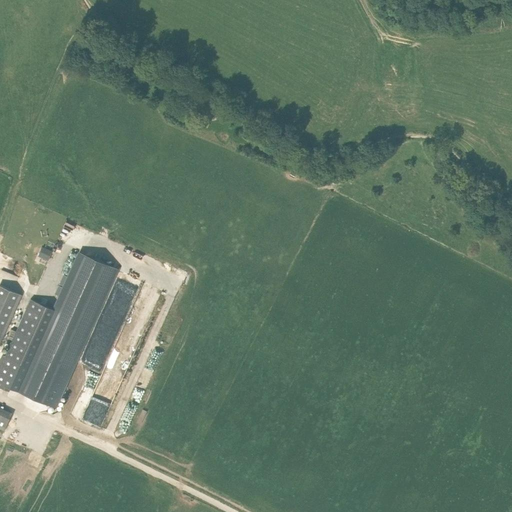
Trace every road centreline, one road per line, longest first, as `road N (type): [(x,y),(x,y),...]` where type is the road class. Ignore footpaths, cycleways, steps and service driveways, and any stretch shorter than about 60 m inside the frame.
road 1 (track): [(511,205),(435,138),(392,138),(340,158),(310,152),(99,20)]
road 2 (track): [(87,440),(231,511)]
